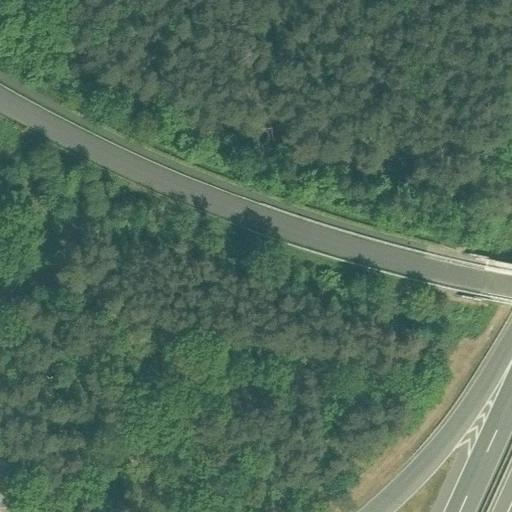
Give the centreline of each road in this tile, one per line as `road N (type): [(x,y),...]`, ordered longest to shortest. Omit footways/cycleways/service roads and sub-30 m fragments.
road 1 (unclassified): [(0,95),(128,166),(233,212),(381,258),(511,285)]
road 2 (motorway): [(511,338),(466,412),(373,511)]
